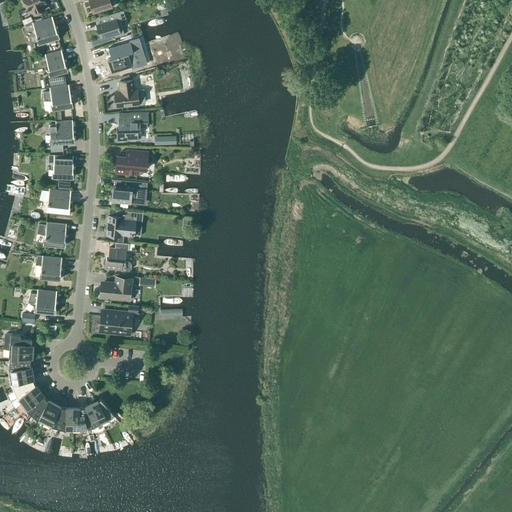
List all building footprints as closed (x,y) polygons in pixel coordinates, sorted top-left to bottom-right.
[(22,0),(28,11),(31,9),(33,15),(45,10),(42,4),(46,3),(44,0),(22,0)] [(88,0),(93,13),(112,7),(109,0),(88,0)] [(101,24),(97,25),(101,38),(111,35),(112,38),(124,35),(121,26),(119,20),(126,18),(125,17),(123,10),(117,12),(105,16),(99,18),(101,24)] [(39,43),(58,37),(52,16),(32,22),(33,25),(39,43)] [(111,73),(132,67),(131,62),(134,56),(130,42),(108,48),(111,58),(107,59),(111,73)] [(50,75),(67,71),(61,49),(44,54),(50,75)] [(65,76),(49,78),(50,87),(59,86),(66,85),(65,76)] [(134,90),(133,80),(119,82),(120,92),(114,92),(114,95),(113,98),(114,102),(115,104),(116,107),(139,104),(145,103),(144,89),(134,90)] [(53,109),(72,106),(68,84),(66,85),(59,86),(50,87),(49,87),(50,91),(43,92),(43,100),(51,101),(53,109)] [(118,130),(116,130),(117,140),(130,140),(130,141),(135,141),(135,139),(138,139),(137,130),(140,130),(140,127),(148,126),(148,112),(129,112),(129,119),(119,119),(118,119),(118,130)] [(74,142),(72,120),(56,121),(55,121),(55,124),(49,124),(48,133),(49,133),(49,144),(50,151),(63,151),(62,142),(74,142)] [(169,136),(154,136),(154,144),(170,144),(169,136)] [(146,169),(148,152),(126,149),(125,156),(116,155),(115,173),(136,175),(136,173),(140,174),(142,173),(143,172),(144,171),(144,169),(146,169)] [(54,155),(54,154),(54,155),(49,155),(49,162),(53,162),(53,176),(72,177),(73,155),(73,156),(54,155)] [(112,197),(111,201),(145,204),(147,182),(118,179),(117,186),(113,186),(112,189),(111,189),(111,197),(112,197)] [(58,181),(57,189),(69,190),(70,182),(58,181)] [(68,212),(71,190),(69,190),(57,189),(49,188),(48,191),(42,190),(40,199),(47,201),(46,210),(68,212)] [(118,236),(117,242),(123,243),(124,234),(134,235),(135,223),(142,224),(143,213),(109,209),(108,215),(106,235),(118,236)] [(162,228),(163,217),(153,216),(152,227),(162,228)] [(64,246),(66,224),(46,222),(46,225),(40,224),(37,233),(45,235),(44,244),(64,246)] [(128,250),(129,243),(123,243),(117,242),(115,242),(114,248),(109,248),(108,259),(106,258),(105,268),(121,269),(120,271),(128,271),(131,269),(131,264),(129,261),(125,261),(126,250),(128,250)] [(137,253),(139,251),(140,248),(138,245),(134,245),(131,247),(131,250),(133,253),(137,253)] [(62,257),(42,255),(42,256),(38,256),(36,264),(41,265),(40,277),(59,279),(62,257)] [(130,285),(131,278),(116,277),(116,283),(103,282),(102,297),(120,298),(121,300),(123,300),(124,299),(127,299),(128,285),(130,285)] [(54,312),(56,291),(37,289),(37,293),(30,293),(28,301),(35,303),(35,310),(54,312)] [(138,313),(138,306),(128,304),(127,312),(103,309),(101,328),(111,330),(113,332),(115,332),(118,330),(128,331),(131,312),(138,313)] [(34,322),(34,313),(23,312),(22,321),(34,322)] [(9,349),(31,350),(32,346),(31,345),(32,338),(20,337),(20,334),(10,333),(10,332),(4,332),(3,348),(9,349)] [(31,355),(31,350),(9,349),(8,357),(9,357),(9,361),(30,362),(31,355)] [(30,367),(30,362),(9,361),(8,369),(9,376),(31,372),(31,367),(30,367)] [(14,390),(34,382),(32,377),(31,372),(9,376),(10,383),(11,383),(14,390)] [(21,404),(39,390),(36,386),(34,382),(14,390),(17,397),(16,397),(21,404)] [(32,414),(45,398),(41,394),(42,394),(39,390),(21,404),(25,410),(26,409),(32,414)] [(44,423),(54,403),(49,400),(49,401),(45,398),(32,414),(37,418),(37,419),(44,423)] [(92,403),(101,423),(108,420),(114,415),(100,398),(96,401),(92,403)] [(58,427),(63,407),(58,405),(54,403),(44,423),(50,426),(58,427)] [(95,427),(101,423),(92,403),(87,405),(87,406),(83,407),(87,428),(94,426),(95,427)] [(72,430),(73,407),(68,407),(68,408),(63,407),(58,427),(65,429),(65,430),(72,430)] [(80,429),(87,428),(83,407),(78,408),(78,407),(73,407),(72,430),(80,430),(80,429)]
